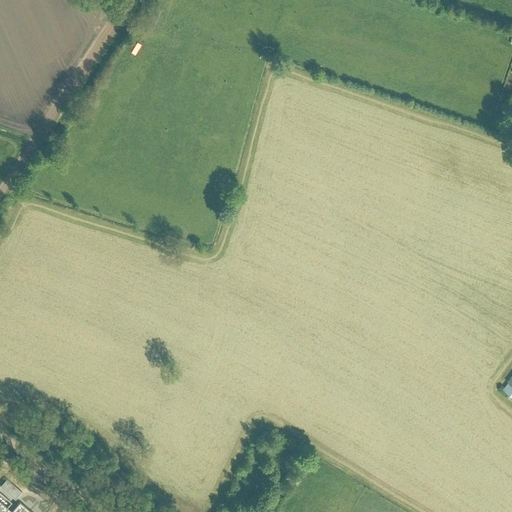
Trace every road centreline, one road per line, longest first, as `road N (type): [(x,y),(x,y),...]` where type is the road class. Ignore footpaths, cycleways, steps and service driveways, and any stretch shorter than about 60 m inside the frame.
road 1 (track): [(0,196),(128,0)]
road 2 (unclassified): [(102,511),(0,435)]
